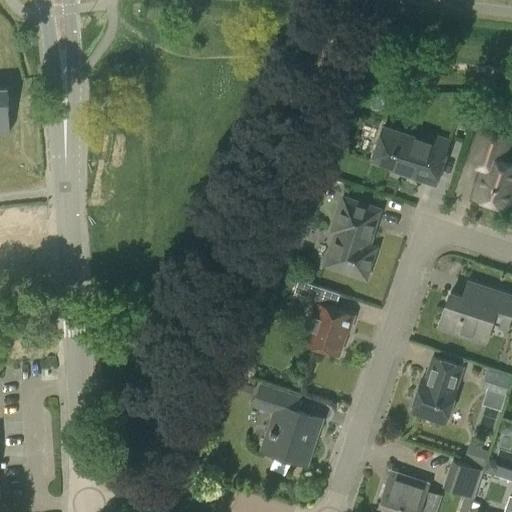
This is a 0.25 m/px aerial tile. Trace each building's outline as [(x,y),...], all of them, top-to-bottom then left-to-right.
[(11,88),(0,88),(0,133),(12,133),(11,88)] [(506,207),(511,188),(511,163),(505,161),(511,139),(511,136),(477,124),(465,162),(481,168),(471,195),(506,207)] [(402,169),(401,172),(435,183),(449,140),(421,131),(419,138),(383,126),(372,159),(402,169)] [(305,185),(326,192),(330,177),(309,171),(305,185)] [(336,231),(325,265),(365,278),(375,248),(367,245),(379,209),(342,197),(331,229),(336,231)] [(348,331),(353,317),(335,310),(340,293),(298,279),(292,297),(315,305),(307,327),(313,329),(308,343),(337,354),(345,330),(348,331)] [(511,314),(511,293),(467,279),(461,296),(450,293),(439,327),(484,342),(490,323),(498,325),(498,327),(507,330),(511,314)] [(241,322),(254,327),(262,309),(250,303),(241,322)] [(421,379),(410,412),(445,423),(455,391),(453,391),(461,367),(432,357),(424,380),(421,379)] [(511,376),(488,369),(481,390),(507,398),(511,382),(511,376)] [(303,462),(317,418),(295,411),(300,395),(260,382),(252,406),(276,414),(264,450),(303,462)] [(254,386),(244,383),(242,389),(252,392),(254,386)] [(511,428),(511,421),(503,419),(499,431),(506,433),(511,430),(511,428)] [(467,459),(483,464),(488,449),(472,444),(467,459)] [(459,511),(460,511),(468,511),(470,508),(474,497),(483,469),(452,459),(442,486),(464,494),(459,511)] [(484,470),(494,474),(496,467),(495,461),(488,459),(484,470)] [(498,475),(511,476),(511,466),(500,464),(498,475)] [(402,511),(416,511),(426,482),(390,470),(379,504),(402,511)]
